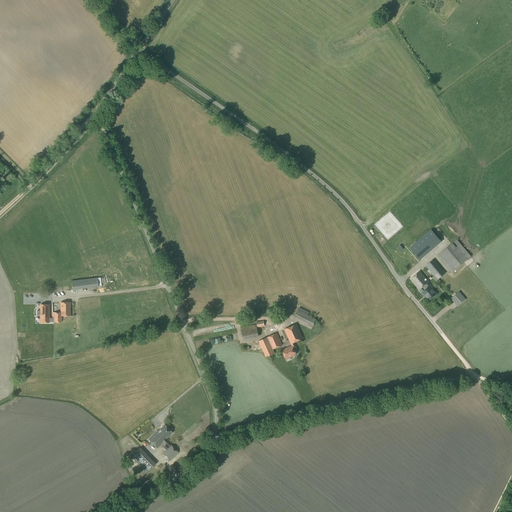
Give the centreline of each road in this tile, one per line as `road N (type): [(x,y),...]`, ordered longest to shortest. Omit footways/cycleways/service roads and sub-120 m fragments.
road 1 (unclassified): [(119,511),(194,465),(215,418),(97,111),(138,50)]
road 2 (unclassified): [(441,333),(326,185),(138,50)]
road 3 (track): [(211,439),(474,376)]
road 4 (track): [(97,111),(0,212)]
